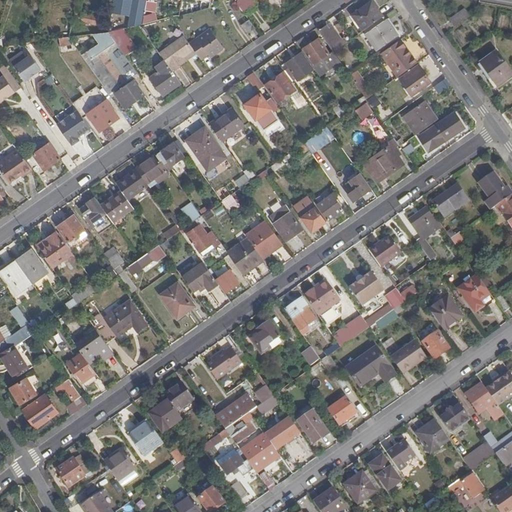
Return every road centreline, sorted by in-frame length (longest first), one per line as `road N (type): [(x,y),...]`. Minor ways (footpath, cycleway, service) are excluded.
road 1 (residential): [(496,129),(26,463)]
road 2 (residential): [(0,235),(337,0)]
road 3 (residential): [(262,511),(511,334)]
road 4 (residential): [(496,129),(408,0)]
